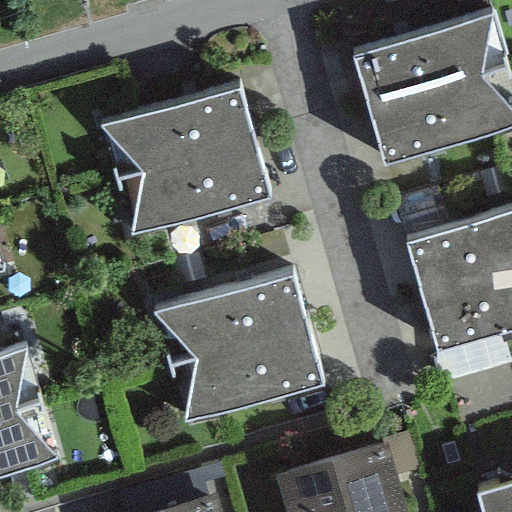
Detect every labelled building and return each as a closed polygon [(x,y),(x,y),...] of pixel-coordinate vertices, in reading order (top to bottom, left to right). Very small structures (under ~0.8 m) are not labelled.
[(368,96),(509,58),(494,3),(353,42),(368,96)] [(511,68),(509,58),(368,96),(383,153),(511,117),(511,68)] [(114,167),(255,128),(240,74),(99,112),(114,167)] [(255,128),(114,167),(130,223),(271,185),(255,128)] [(420,282),(511,256),(511,197),(405,227),(420,282)] [(511,256),(420,282),(435,338),(511,317),(511,256)] [(168,354),(309,315),(294,261),(153,299),(168,354)] [(309,315),(168,354),(183,410),(325,372),(309,315)] [(0,402),(40,392),(26,337),(0,344),(0,402)] [(40,392),(0,402),(0,463),(56,448),(40,392)] [(410,511),(387,433),(274,467),(287,511),(410,511)] [(485,511),(511,511),(511,470),(477,480),(485,511)] [(223,511),(214,480),(106,511),(223,511)]
